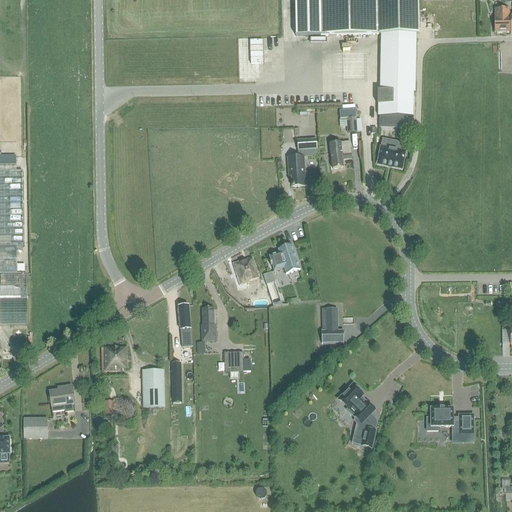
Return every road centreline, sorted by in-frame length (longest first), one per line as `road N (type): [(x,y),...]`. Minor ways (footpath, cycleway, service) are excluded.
road 1 (tertiary): [(133,306),(307,208),(348,199),(382,211),(400,234),(411,323),(430,350),(458,365),(511,366)]
road 2 (unclassified): [(133,306),(100,236),(98,0)]
road 3 (tertiary): [(0,387),(133,306)]
